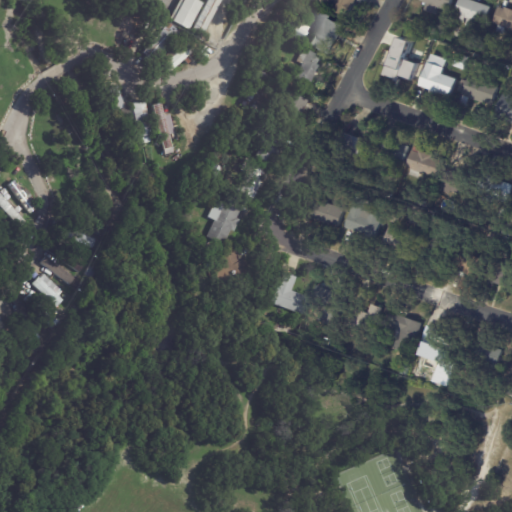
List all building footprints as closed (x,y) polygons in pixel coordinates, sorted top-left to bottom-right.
[(62,0),(80,25),(72,30),(59,12),(53,16),(41,0),(62,0)] [(89,0),(93,10),(85,12),(80,0),(89,0)] [(108,35),(100,32),(112,0),(115,0),(126,4),(113,37),(108,35)] [(193,0),(202,5),(187,31),(171,22),(172,21),(169,19),(179,0),(193,0)] [(221,0),(202,37),(192,31),(208,0),(221,0)] [(357,0),(348,18),(315,1),(315,0),(357,0)] [(452,0),(448,12),(437,7),(434,15),(416,8),(419,0),(452,0)] [(469,0),(491,9),(485,26),(464,18),(463,21),(453,18),(459,0),(469,0)] [(506,8),(511,10),(511,30),(493,24),(498,8),(504,10),(505,8),(506,8)] [(346,29),(339,41),(337,40),(329,56),(309,45),(316,32),(314,31),(323,13),(332,18),(331,20),(346,28),(346,29)] [(168,24),(179,33),(152,63),(141,54),(158,36),(146,28),(149,23),(161,32),(168,24)] [(300,25),(311,31),(303,45),(291,38),(299,24),(300,25)] [(135,44),(134,50),(125,47),(131,25),(139,27),(135,44)] [(408,37),(412,40),(408,47),(403,44),(408,37)] [(190,55),(167,73),(158,62),(183,41),(193,52),(190,55)] [(24,84),(16,87),(0,49),(0,44),(7,42),(25,84),(24,84)] [(308,52),(322,59),(319,65),(321,66),(315,78),(313,77),(307,88),(292,80),(300,65),(295,62),(301,51),(306,54),(308,52)] [(452,66),(457,54),(468,59),(463,71),(452,66)] [(385,58),(414,68),(408,86),(379,76),(385,58)] [(264,71),(260,69),(265,59),(270,61),(264,71)] [(435,61),(443,63),(441,68),(442,69),(440,75),(455,80),(449,97),(437,93),(435,97),(428,95),(430,90),(418,86),(426,63),(428,64),(430,59),(435,61)] [(465,108),(459,106),(464,92),(458,91),(462,80),(467,82),(468,77),(498,88),(490,107),(469,99),(465,108)] [(9,108),(3,110),(0,101),(0,78),(10,108),(9,108)] [(270,79),(278,84),(274,90),(266,85),(270,79)] [(124,106),(125,109),(129,107),(134,121),(117,127),(104,92),(117,87),(124,106)] [(245,97),(250,89),(253,91),(252,93),(254,95),(251,101),(245,97)] [(297,119),(294,125),(273,115),(285,91),(306,102),(297,119)] [(511,124),(506,122),(502,121),(503,118),(498,116),(503,100),(511,102),(511,124)] [(150,143),(141,145),(131,104),(144,101),(149,124),(151,123),(154,136),(149,138),(150,143)] [(244,101),(250,103),(247,109),(242,106),(244,101)] [(250,109),(253,103),(267,110),(264,116),(250,109)] [(160,105),(163,116),(169,115),(174,134),(168,136),(173,154),(165,156),(152,107),(160,104),(160,105)] [(59,122),(70,122),(70,133),(34,133),(34,124),(35,124),(34,116),(48,116),(48,122),(59,122)] [(285,143),(272,167),(254,157),(270,129),(288,138),(285,143)] [(353,137),(371,143),(365,161),(335,151),(341,133),(353,137)] [(381,138),(410,148),(404,164),(374,153),(380,137),(381,138)] [(417,142),(423,144),(420,152),(433,156),(432,159),(442,162),(436,179),(406,169),(412,152),(416,142),(417,142)] [(267,175),(263,184),(261,184),(252,200),(235,191),(243,178),(237,174),(245,159),(269,173),(267,175)] [(457,175),(473,180),(468,198),(450,192),(449,196),(440,193),(447,171),(457,175)] [(483,176),(511,186),(511,189),(505,210),(475,199),(483,176)] [(33,197),(28,200),(35,210),(29,215),(9,185),(14,181),(22,192),(27,189),(33,197)] [(361,188),(367,190),(365,198),(358,196),(361,188)] [(0,195),(15,211),(26,223),(20,228),(0,207),(0,195)] [(394,197),(406,201),(403,211),(391,207),(394,197)] [(239,211),(221,248),(204,240),(212,222),(206,219),(214,203),(220,206),(224,198),(241,206),(239,211)] [(351,231),(345,229),(357,198),(367,203),(364,212),(382,219),(372,245),(361,240),(363,236),(351,231)] [(314,220),(310,219),(316,201),(344,210),(338,228),(314,220)] [(108,215),(67,212),(68,204),(108,207),(108,215)] [(418,227),(403,222),(409,205),(424,210),(418,227)] [(450,216),(452,210),(460,212),(458,219),(450,216)] [(429,212),(435,214),(431,226),(425,224),(429,212)] [(52,229),(56,221),(98,239),(94,248),(52,229)] [(397,229),(415,235),(406,259),(382,250),(390,226),(397,229)] [(0,242),(0,228),(10,230),(9,236),(24,238),(23,246),(0,242)] [(430,239),(452,247),(447,263),(435,259),(434,261),(422,256),(422,254),(417,252),(424,232),(432,234),(430,239)] [(47,250),(51,244),(85,266),(80,273),(46,251),(47,250)] [(456,275),(455,275),(457,271),(451,269),(457,253),(486,262),(480,280),(465,275),(464,278),(456,275)] [(245,262),(249,278),(242,280),(246,292),(228,296),(224,281),(218,283),(214,269),(220,268),(217,258),(235,254),(237,262),(244,260),(245,262)] [(41,264),(46,257),(75,278),(70,286),(40,264),(41,264)] [(486,282),(503,284),(506,264),(489,262),(486,282)] [(85,277),(91,267),(98,272),(92,281),(85,277)] [(282,275),(295,279),(291,293),(309,299),(303,316),(270,305),(280,274),(282,275)] [(32,285),(38,279),(39,280),(44,275),(59,290),(55,294),(63,302),(56,309),(32,285)] [(76,281),(81,284),(77,290),(72,286),(76,281)] [(320,288),(349,298),(338,330),(309,319),(320,288)] [(43,319),(25,302),(31,296),(33,298),(37,293),(59,314),(55,318),(60,323),(54,330),(43,319)] [(61,304),(69,311),(64,316),(57,308),(61,304)] [(365,321),(371,304),(385,309),(379,326),(365,321)] [(400,316),(422,323),(410,354),(394,348),(398,337),(384,332),(391,312),(400,316)] [(0,316),(1,319),(17,353),(8,357),(0,339),(0,316)] [(279,325),(293,330),(290,338),(276,332),(279,325)] [(429,335),(459,345),(451,367),(418,356),(426,334),(429,335)] [(504,351),(494,381),(460,369),(469,340),(504,351)]
